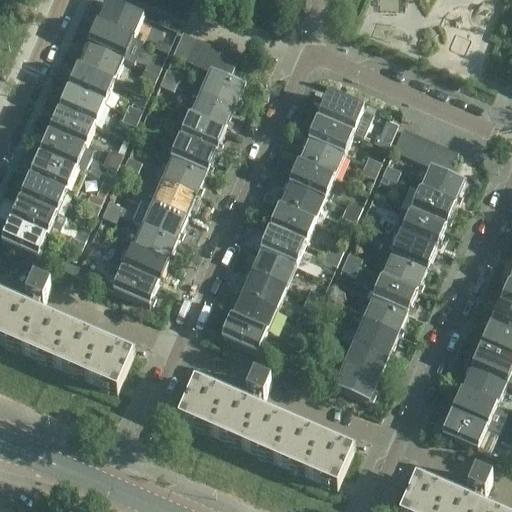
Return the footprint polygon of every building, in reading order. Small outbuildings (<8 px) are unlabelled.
[(99,29),(102,30),(133,44),(143,21),(144,21),(108,5),(108,6),(105,5),(102,12),(105,14),(99,29)] [(102,30),(99,29),(95,27),(92,35),(95,36),(89,51),(124,65),(133,44),(102,30)] [(184,64),(194,42),(184,38),(174,59),(184,64)] [(196,69),(205,47),(194,42),(184,64),(196,69)] [(168,57),(172,50),(158,44),(155,52),(168,57)] [(206,74),(216,52),(205,47),(196,69),(206,74)] [(124,65),(89,51),(86,49),(83,57),(86,58),(79,73),(114,88),(124,65)] [(217,79),(227,57),(216,52),(206,74),(210,76),(217,79)] [(239,62),(227,57),(217,79),(229,84),(239,62)] [(158,80),(162,72),(148,66),(145,74),(158,80)] [(105,109),(114,88),(79,73),(76,71),(73,79),(76,80),(70,95),(105,109)] [(155,88),(158,80),(145,74),(141,82),(155,88)] [(167,74),(163,82),(177,88),(180,80),(167,74)] [(229,84),(217,79),(210,76),(210,77),(201,98),(233,112),(236,113),(240,115),(243,107),(240,106),(246,91),(229,84)] [(173,95),(177,88),(163,82),(160,89),(173,95)] [(105,109),(70,95),(67,93),(63,101),(67,102),(60,117),(95,131),(105,109)] [(236,113),(233,112),(201,98),(191,120),(223,134),(227,135),(230,137),(233,129),(230,128),(236,113)] [(373,121),(349,110),(329,101),(328,102),(328,103),(319,125),(322,126),(354,139),(363,143),(373,121)] [(139,124),(143,116),(129,110),(125,118),(139,124)] [(86,153),(95,131),(60,117),(57,116),(54,123),(57,124),(51,139),(86,153)] [(136,131),(139,124),(125,118),(122,126),(136,131)] [(148,118),(144,126),(157,132),(161,124),(148,118)] [(227,135),(223,134),(191,120),(182,143),(214,156),(217,157),(220,159),(224,151),(220,150),(227,135)] [(344,161),(354,139),(322,126),(319,125),(316,123),(312,131),(315,132),(309,147),(313,148),(344,161)] [(154,140),(157,132),(144,126),(141,134),(154,140)] [(375,148),(389,154),(398,132),(388,128),(382,142),(379,141),(375,148)] [(405,161),(414,138),(414,139),(404,134),(403,134),(394,156),(405,161)] [(86,153),(51,139),(47,137),(44,145),(47,146),(41,161),(76,175),(86,153)] [(416,166),(425,143),(415,139),(414,138),(405,161),(416,166)] [(217,157),(214,156),(182,143),(172,164),(204,178),(208,179),(211,181),(214,173),(211,172),(217,157)] [(427,171),(436,148),(426,144),(425,143),(416,166),(427,171)] [(334,184),(344,161),(313,148),(309,147),(306,145),(303,153),(306,154),(299,169),(334,184)] [(438,175),(447,153),(437,148),(436,148),(427,171),(431,172),(438,175)] [(448,153),(447,153),(438,175),(449,180),(459,158),(458,158),(448,153)] [(110,154),(106,162),(120,168),(123,160),(110,154)] [(76,175),(41,161),(38,159),(35,167),(38,168),(31,183),(35,184),(66,197),(76,175)] [(117,175),(120,168),(106,162),(103,170),(117,175)] [(142,168),(128,162),(125,170),(138,176),(142,168)] [(379,176),(382,168),(369,162),(366,170),(379,176)] [(208,179),(204,178),(172,164),(163,186),(194,200),(198,201),(201,203),(204,195),(201,194),(208,179)] [(325,205),(334,184),(299,169),(296,168),(293,175),(296,176),(290,191),(293,192),(325,205)] [(135,184),(138,176),(125,170),(122,178),(135,184)] [(376,184),(379,176),(366,170),(362,178),(376,184)] [(388,170),(384,178),(398,184),(401,176),(388,170)] [(466,187),(449,180),(438,175),(431,172),(430,173),(431,173),(422,194),(453,208),(457,209),(460,211),(463,203),(460,202),(466,187)] [(394,192),(398,184),(384,178),(381,186),(394,192)] [(57,219),(66,197),(35,184),(31,183),(28,181),(25,189),(28,190),(22,205),(57,219)] [(198,201),(194,200),(163,186),(153,208),(185,222),(188,223),(192,225),(195,217),(192,216),(198,201)] [(316,227),(325,205),(293,192),(290,191),(287,189),(284,197),(287,198),(280,213),(284,215),(316,227)] [(457,209),(453,208),(422,194),(412,217),(443,230),(447,231),(450,233),(453,225),(450,224),(457,209)] [(91,198),(87,206),(101,212),(104,204),(91,198)] [(47,241),(57,219),(22,205),(18,204),(15,211),(18,212),(12,227),(47,241)] [(97,219),(101,212),(87,206),(84,213),(97,219)] [(123,211),(109,206),(106,214),(119,220),(123,211)] [(360,220),(363,212),(350,206),(346,214),(360,220)] [(188,223),(185,222),(153,208),(144,230),(175,244),(179,245),(182,246),(185,239),(182,238),(188,223)] [(306,249),(316,227),(284,215),(280,213),(277,212),(274,219),(277,220),(271,235),(274,236),(306,249)] [(116,227),(119,220),(106,214),(103,221),(116,227)] [(356,228),(360,220),(346,214),(343,222),(356,228)] [(382,220),(368,214),(365,222),(378,228),(382,220)] [(441,246),(447,231),(443,230),(412,217),(402,239),(437,254),(437,253),(440,255),(444,247),(441,246)] [(375,235),(378,228),(365,222),(361,230),(375,235)] [(38,262),(47,241),(12,227),(9,225),(6,233),(9,234),(3,247),(2,248),(38,264),(39,262),(38,262)] [(179,245),(175,244),(144,230),(134,252),(166,266),(169,267),(172,269),(176,261),(172,260),(179,245)] [(296,272),(306,249),(274,236),(271,235),(268,233),(264,241),(267,242),(261,257),(296,272)] [(96,236),(93,243),(114,252),(117,245),(96,236)] [(431,268),(437,254),(402,239),(393,261),(424,274),(428,275),(431,277),(434,269),(431,268)] [(81,256),(85,247),(71,242),(68,250),(81,256)] [(90,250),(86,258),(108,268),(111,260),(90,250)] [(340,264),(344,256),(330,250),(327,258),(340,264)] [(169,267),(166,266),(134,252),(124,274),(156,287),(160,289),(163,290),(166,283),(163,282),(169,267)] [(296,272),(261,257),(258,255),(255,263),(258,264),(251,279),(255,280),(287,293),(296,272)] [(337,271),(340,264),(327,258),(324,266),(337,271)] [(349,258),(345,266),(359,272),(362,264),(349,258)] [(428,275),(424,274),(393,261),(383,283),(414,296),(415,296),(418,297),(421,299),(425,291),(421,290),(428,275)] [(74,279),(78,271),(64,265),(61,273),(74,279)] [(356,279),(359,272),(345,266),(342,274),(356,279)] [(91,277),(78,271),(74,279),(88,285),(91,277)] [(160,289),(156,287),(124,274),(119,287),(110,283),(106,293),(149,312),(150,311),(153,312),(156,305),(153,304),(160,289)] [(277,316),(287,293),(255,280),(251,279),(248,277),(245,285),(248,286),(242,301),(277,316)] [(418,297),(415,296),(414,296),(383,283),(373,305),(405,318),(409,319),(412,321),(415,313),(412,312),(418,297)] [(36,307),(31,317),(37,320),(42,309),(43,310),(43,311),(51,293),(34,285),(26,303),(27,304),(27,303),(36,307)] [(511,312),(511,287),(510,287),(507,285),(504,293),(507,294),(501,308),(511,312)] [(311,294),(308,302),(321,308),(325,300),(311,294)] [(267,338),(277,316),(242,301),(239,300),(235,307),(239,308),(232,323),(267,338)] [(318,316),(321,308),(308,302),(305,310),(318,316)] [(343,308),(330,302),(326,311),(339,316),(343,308)] [(37,320),(31,317),(19,312),(19,313),(9,309),(10,308),(3,305),(3,306),(0,304),(0,348),(117,399),(120,394),(119,393),(123,384),(124,384),(134,362),(130,360),(129,361),(120,357),(120,356),(114,353),(113,354),(104,350),(105,349),(98,347),(89,343),(82,340),(82,341),(73,337),(73,336),(67,333),(66,334),(57,330),(58,329),(51,326),(50,327),(41,323),(42,322),(37,320)] [(409,319),(405,318),(373,305),(364,327),(395,340),(399,341),(402,343),(405,335),(402,334),(409,319)] [(511,339),(511,312),(501,308),(500,309),(497,308),(494,315),(497,317),(491,331),(494,333),(511,339)] [(336,324),(339,316),(326,311),(323,318),(336,324)] [(267,338),(232,323),(229,322),(226,329),(229,330),(223,343),(222,344),(258,360),(258,359),(267,338)] [(399,341),(395,340),(364,327),(354,348),(386,361),(389,363),(393,364),(396,357),(393,356),(399,341)] [(511,365),(511,339),(494,333),(491,331),(488,330),(484,337),(488,338),(481,353),(483,354),(511,365)] [(302,352),(306,344),(292,338),(289,346),(302,352)] [(324,352),(311,346),(307,354),(321,360),(324,352)] [(389,363),(386,361),(354,348),(344,370),(376,383),(380,385),(383,386),(386,379),(383,378),(389,363)] [(507,390),(511,377),(511,365),(483,354),(481,353),(478,352),(475,359),(478,360),(472,375),(507,390)] [(294,374),(298,366),(284,361),(280,368),(294,374)] [(315,375),(302,370),(299,378),(312,383),(315,375)] [(380,385),(376,383),(344,370),(335,392),(334,392),(334,393),(370,409),(370,407),(373,408),(377,401),(373,400),(380,385)] [(497,412),(507,390),(472,375),(469,374),(465,381),(468,382),(462,397),(497,412)] [(256,403),(252,414),(257,416),(262,406),(263,406),(263,407),(264,407),(271,389),(254,382),(246,400),(247,400),(256,403)] [(257,416),(252,414),(239,408),(239,409),(229,405),(230,404),(223,401),(223,402),(213,398),(214,397),(208,395),(207,396),(198,392),(199,391),(195,389),(185,411),(186,412),(182,421),(181,420),(179,426),(337,495),(340,490),(339,489),(343,480),(344,480),(354,458),(350,457),(349,457),(340,453),(340,452),(334,450),(333,451),(324,447),(325,446),(318,443),(318,444),(309,440),(309,439),(302,436),(302,437),(293,433),(293,432),(287,429),(286,430),(277,426),(278,425),(271,422),(270,423),(261,419),(262,418),(257,416)] [(497,412),(462,397),(459,396),(456,403),(459,405),(452,419),(488,434),(497,412)] [(488,434),(452,419),(449,418),(446,425),(449,426),(443,440),(443,439),(443,441),(478,456),(479,455),(478,455),(488,434)] [(511,457),(504,454),(501,462),(511,466),(511,457)] [(468,496),(475,499),(471,509),(476,511),(478,511),(483,503),(485,504),(493,486),(476,478),(468,496)] [(476,511),(471,509),(460,505),(460,506),(451,502),(451,501),(444,498),(444,499),(435,495),(435,494),(429,491),(429,492),(419,488),(420,487),(416,485),(406,508),(407,508),(405,511),(476,511)]
